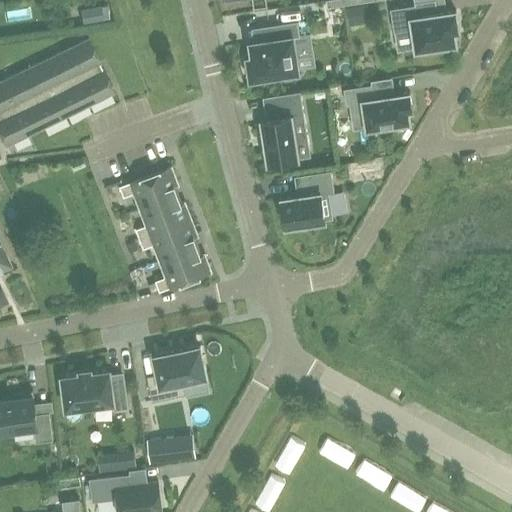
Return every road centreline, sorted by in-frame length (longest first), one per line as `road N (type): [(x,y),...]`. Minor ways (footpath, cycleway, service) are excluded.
road 1 (residential): [(267,282),(0,339)]
road 2 (residential): [(420,146),(335,280),(271,293)]
road 3 (residential): [(282,351),(187,511)]
road 4 (residential): [(267,282),(222,105)]
road 5 (residential): [(508,0),(420,146)]
road 6 (residential): [(222,105),(91,151)]
